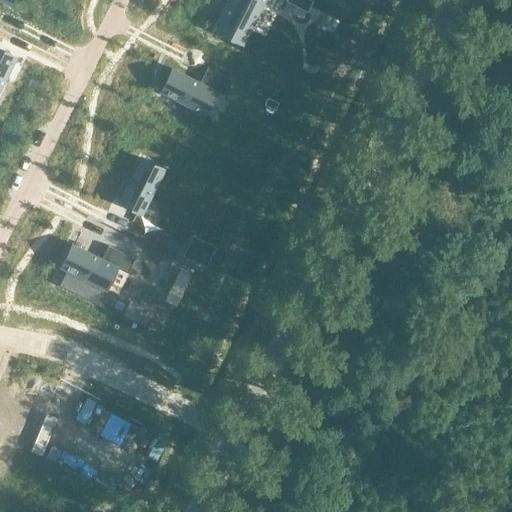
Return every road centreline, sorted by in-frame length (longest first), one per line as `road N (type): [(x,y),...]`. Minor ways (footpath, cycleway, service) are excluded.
road 1 (unclassified): [(230,441),(450,0)]
road 2 (residential): [(0,234),(119,0)]
road 3 (residential): [(230,441),(172,403),(83,362),(0,342)]
